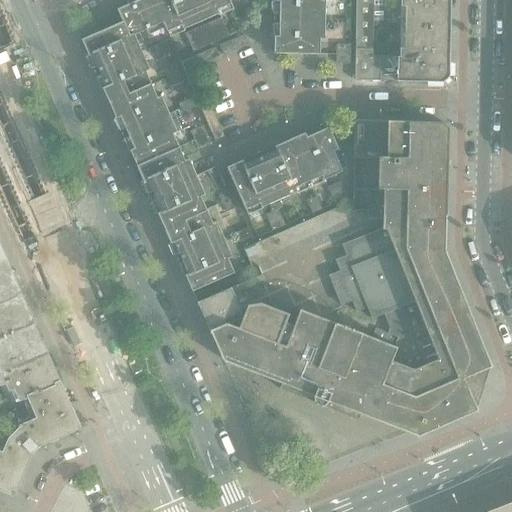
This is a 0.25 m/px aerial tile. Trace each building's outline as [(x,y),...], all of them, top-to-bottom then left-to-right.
[(162,23),(152,0),(133,0),(135,1),(116,10),(122,22),(129,38),(134,35),(162,23)] [(231,4),(229,0),(152,0),(162,23),(166,32),(181,26),(183,30),(201,22),(218,14),(217,10),(231,4)] [(324,40),(325,1),(321,0),(320,0),(274,0),(274,1),(279,2),(279,14),(274,14),(274,24),(278,24),(278,36),(274,36),(273,54),(319,55),(319,40),(324,40)] [(381,0),(355,0),(355,26),(373,26),(378,27),(379,14),(381,14),(381,0)] [(450,29),(450,0),(400,0),(400,7),(404,7),(404,28),(450,29)] [(248,28),(242,15),(233,19),(239,32),(248,28)] [(220,18),(206,25),(210,33),(224,27),(220,18)] [(149,70),(134,35),(129,38),(122,22),(81,40),(88,56),(92,54),(97,65),(92,67),(97,77),(102,75),(106,86),(102,88),(109,103),(151,85),(145,72),(149,70)] [(372,48),(373,26),(355,26),(355,50),(372,50),(372,54),(375,54),(375,57),(385,57),(385,48),(372,48)] [(224,27),(210,33),(214,43),(228,37),(224,27)] [(184,34),(188,43),(202,36),(199,28),(184,34)] [(449,77),(450,29),(404,28),(404,49),(399,49),(399,57),(396,57),(396,81),(443,82),(449,77)] [(243,35),(231,40),(235,49),(247,44),(243,35)] [(202,36),(188,43),(192,52),(207,46),(202,36)] [(223,55),(235,49),(231,40),(219,46),(223,55)] [(169,49),(165,41),(152,47),(156,56),(169,49)] [(349,56),(350,46),(336,45),(335,55),(349,56)] [(214,48),(197,55),(201,64),(211,60),(213,59),(218,57),(214,48)] [(371,81),(372,54),(372,50),(355,50),(354,81),(371,81)] [(197,55),(180,63),(184,71),(193,68),(201,64),(197,55)] [(335,55),(335,65),(349,65),(349,63),(349,56),(335,55)] [(178,73),(175,65),(163,70),(167,78),(178,73)] [(193,68),(184,71),(191,89),(200,85),(198,80),(196,75),(193,68)] [(182,81),(178,73),(167,78),(170,86),(182,81)] [(179,148),(173,134),(177,132),(161,96),(157,98),(151,85),(109,103),(115,118),(120,116),(124,127),(120,130),(124,139),(129,137),(134,148),(130,150),(137,166),(179,148)] [(200,85),(191,89),(199,106),(208,102),(207,100),(205,95),(200,85)] [(195,108),(191,99),(178,105),(182,113),(195,108)] [(208,102),(199,106),(206,124),(216,120),(214,115),(208,102)] [(223,137),(216,120),(206,124),(212,138),(213,138),(215,141),(223,137)] [(473,411),(477,410),(476,409),(490,366),(489,361),(444,250),(448,128),(442,122),(353,121),(353,159),(377,160),(376,220),(381,220),(381,229),(342,245),(346,256),(334,261),(339,272),(328,276),(340,307),(351,302),(356,314),(367,309),(371,320),(383,315),(389,329),(387,334),(375,329),(372,338),(274,300),(271,308),(260,303),(247,305),(242,318),(237,304),(230,288),(197,302),(204,317),(223,360),(281,383),(279,389),(306,399),(307,397),(314,394),(315,391),(330,397),(329,400),(332,407),(331,409),(358,420),(360,413),(418,436),(474,412),(473,411)] [(342,172),(333,152),(338,149),(328,127),(327,128),(325,123),(315,128),(317,132),(306,137),(305,133),(289,140),(308,182),(321,176),(323,180),(342,172)] [(207,135),(203,127),(190,132),(194,141),(207,135)] [(210,143),(209,140),(207,135),(194,141),(197,149),(210,143)] [(308,182),(289,140),(274,146),(276,150),(265,155),(263,151),(253,155),(255,160),(244,165),(242,160),(226,168),(245,210),(259,204),(261,208),(297,192),(295,188),(308,182)] [(195,176),(191,165),(188,160),(185,161),(179,148),(137,166),(143,181),(147,179),(152,190),(147,192),(152,203),(152,202),(156,200),(161,211),(157,213),(164,228),(205,209),(200,197),(204,195),(196,176),(195,176)] [(224,174),(221,168),(220,166),(218,166),(207,171),(211,180),(224,174)] [(340,182),(327,188),(330,194),(343,189),(340,182)] [(347,199),(343,189),(330,194),(335,204),(347,199)] [(234,197),(230,190),(218,196),(221,203),(234,197)] [(238,207),(234,197),(221,203),(225,213),(238,207)] [(321,210),(315,198),(306,202),(312,214),(321,210)] [(232,257),(216,221),(212,223),(205,209),(164,228),(171,243),(175,241),(180,253),(175,255),(179,264),(184,262),(189,274),(184,275),(192,291),(234,273),(228,259),(232,257)] [(278,209),(265,215),(268,222),(280,216),(278,209)] [(285,226),(280,216),(268,222),(272,232),(285,226)] [(252,237),(248,228),(235,234),(239,243),(252,237)] [(263,280),(257,267),(247,271),(253,284),(263,280)] [(0,338),(32,325),(20,296),(7,268),(0,271),(0,338)] [(59,385),(32,325),(0,338),(0,382),(0,383),(5,381),(8,388),(13,387),(19,400),(26,397),(39,391),(40,393),(59,385)] [(77,426),(59,385),(40,393),(39,391),(26,397),(35,418),(24,422),(18,429),(15,432),(31,447),(77,426)] [(0,487),(12,493),(31,447),(15,432),(18,429),(9,421),(13,417),(10,415),(2,418),(1,419),(0,421),(0,428),(1,429),(0,429),(0,487)] [(511,511),(511,503),(489,511),(511,511)]
